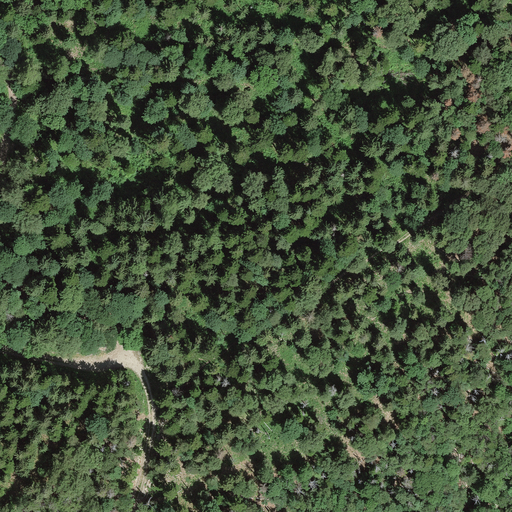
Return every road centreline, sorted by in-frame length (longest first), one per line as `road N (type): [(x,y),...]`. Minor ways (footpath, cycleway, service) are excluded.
road 1 (track): [(467,193),(217,354),(150,412)]
road 2 (track): [(0,282),(115,330),(143,375),(149,422)]
road 3 (track): [(133,357),(105,365),(0,349)]
